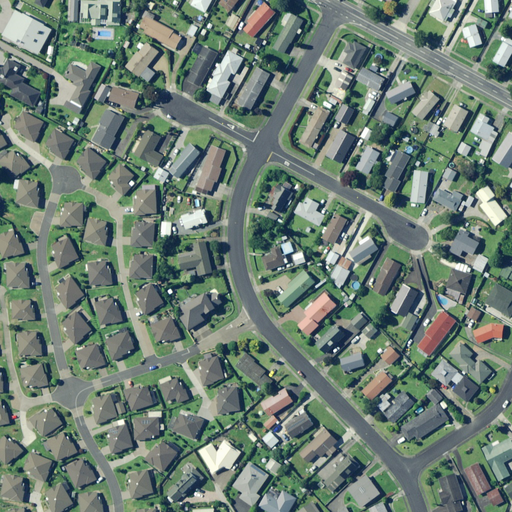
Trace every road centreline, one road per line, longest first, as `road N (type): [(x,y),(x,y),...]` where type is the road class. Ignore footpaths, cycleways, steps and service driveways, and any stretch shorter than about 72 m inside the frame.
road 1 (residential): [(153,363),(129,309),(117,209),(63,177)]
road 2 (residential): [(66,393),(41,252),(63,177)]
road 3 (residential): [(257,316),(403,474)]
road 4 (residential): [(418,237),(262,145)]
road 5 (residential): [(262,145),(236,233),(241,281),(257,316)]
road 6 (residential): [(338,6),(262,145)]
road 7 (residential): [(511,383),(493,412),(403,474)]
road 8 (tertiary): [(396,36),(511,99)]
